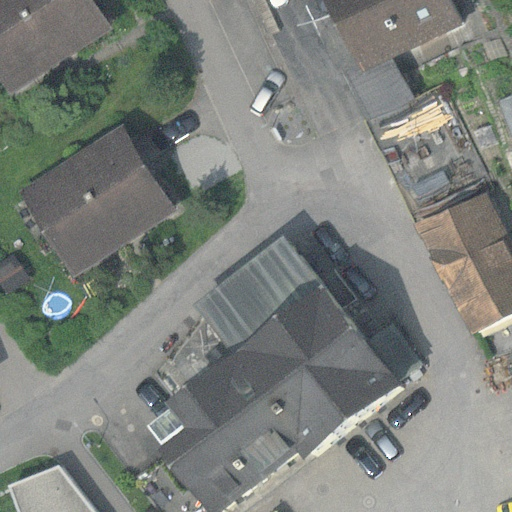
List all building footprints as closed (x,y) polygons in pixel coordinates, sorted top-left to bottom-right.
[(89,0),(0,0),(0,84),(9,97),(110,30),(89,0)] [(320,0),(357,72),(389,55),(463,18),(453,0),(320,0)] [(410,95),(389,55),(357,72),(343,80),(364,120),(410,95)] [(445,86),(367,122),(410,217),(489,180),(445,86)] [(119,127),(18,195),(75,278),(175,210),(119,127)] [(511,250),(484,194),(414,229),(466,334),(511,310),(511,250)] [(195,435),(163,461),(203,511),(214,511),(290,452),(296,459),(393,382),(362,341),(280,238),(194,306),(229,349),(166,398),(195,435)] [(13,257),(0,264),(0,289),(3,294),(26,280),(13,257)] [(389,320),(362,341),(393,382),(421,361),(389,320)] [(15,511),(92,511),(57,466),(6,485),(15,511)]
